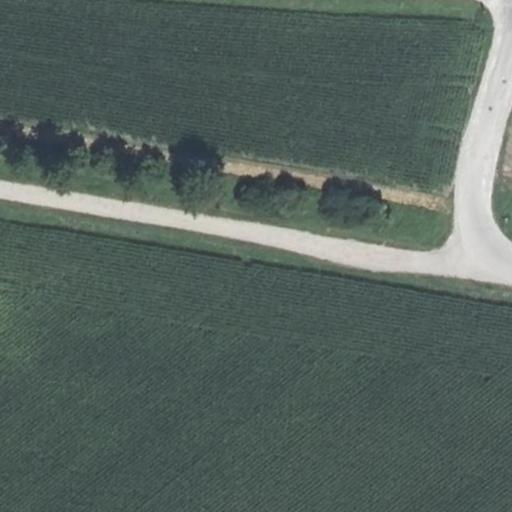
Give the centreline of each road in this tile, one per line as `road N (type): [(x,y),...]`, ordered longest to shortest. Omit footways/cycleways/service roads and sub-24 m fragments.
road 1 (track): [(481,244),(438,267),(0,191)]
road 2 (track): [(511,270),(481,244),(477,193),(479,155),(511,38)]
